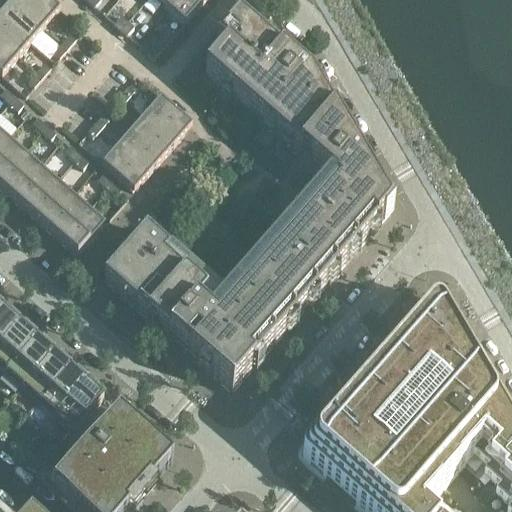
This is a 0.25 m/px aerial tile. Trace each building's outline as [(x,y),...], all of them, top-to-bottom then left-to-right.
[(59,14),(43,0),(15,0),(11,5),(43,33),(59,14)] [(93,11),(101,3),(98,0),(92,0),(87,6),(93,11)] [(152,0),(167,13),(178,0),(152,0)] [(184,28),(208,0),(178,0),(167,13),(184,28)] [(43,33),(11,5),(0,18),(0,20),(30,47),(43,33)] [(231,397),(390,216),(334,122),(311,83),(238,19),(216,44),(225,52),(205,76),(317,174),(206,300),(154,255),(160,249),(145,236),(103,284),(231,397)] [(30,47),(0,20),(0,46),(18,62),(30,47)] [(120,34),(127,26),(121,20),(113,29),(120,34)] [(126,40),(134,31),(127,26),(120,34),(126,40)] [(67,54),(75,45),(69,39),(61,48),(67,54)] [(18,62),(0,46),(0,79),(1,80),(18,62)] [(59,63),(67,54),(61,48),(53,57),(59,63)] [(153,64),(160,55),(154,49),(146,58),(153,64)] [(42,83),(50,74),(44,68),(36,77),(42,83)] [(34,92),(42,83),(36,77),(28,87),(34,92)] [(126,105),(134,96),(127,91),(120,100),(126,105)] [(14,102),(5,94),(0,99),(0,100),(8,108),(14,102)] [(118,114),(126,105),(120,100),(112,109),(118,114)] [(23,110),(14,102),(8,108),(18,116),(23,110)] [(191,130),(160,102),(144,121),(175,149),(191,130)] [(100,134),(108,125),(102,120),(94,129),(100,134)] [(175,149),(144,121),(131,135),(162,163),(175,149)] [(46,131),(37,123),(32,129),(41,137),(46,131)] [(92,143),(100,134),(94,129),(86,138),(92,143)] [(55,139),(46,131),(41,137),(50,145),(55,139)] [(162,163),(131,135),(118,150),(150,178),(162,163)] [(0,183),(23,157),(6,143),(0,150),(0,183)] [(150,178),(118,150),(102,169),(133,196),(150,178)] [(79,159),(69,151),(64,157),(73,165),(79,159)] [(0,193),(11,203),(39,172),(23,157),(0,183),(0,193)] [(88,167),(79,159),(73,165),(82,173),(88,167)] [(27,217),(55,186),(39,172),(11,203),(27,217)] [(111,188),(102,180),(97,186),(106,194),(111,188)] [(43,232),(71,200),(55,186),(27,217),(43,232)] [(120,196),(111,188),(106,194),(115,202),(120,196)] [(60,246),(87,214),(71,200),(43,232),(60,246)] [(77,261),(104,229),(87,214),(60,246),(77,261)] [(511,511),(511,425),(444,309),(437,298),(429,307),(305,449),(298,456),(305,462),(347,498),(362,511),(511,511)] [(0,345),(16,327),(0,312),(0,345)] [(0,375),(2,378),(33,342),(16,327),(0,345),(0,375)] [(20,393),(51,357),(33,342),(2,378),(20,393)] [(0,392),(64,448),(72,439),(85,423),(0,348),(0,392)] [(37,408),(68,372),(51,357),(20,393),(37,408)] [(54,423),(85,387),(68,372),(37,408),(54,423)] [(103,403),(85,387),(54,423),(72,439),(85,423),(103,403)] [(126,511),(135,500),(138,503),(142,498),(138,494),(148,483),(152,487),(172,464),(119,417),(95,444),(96,445),(102,450),(94,459),(87,453),(80,461),(84,465),(86,467),(83,471),(77,466),(76,465),(52,492),(75,511),(126,511)]
